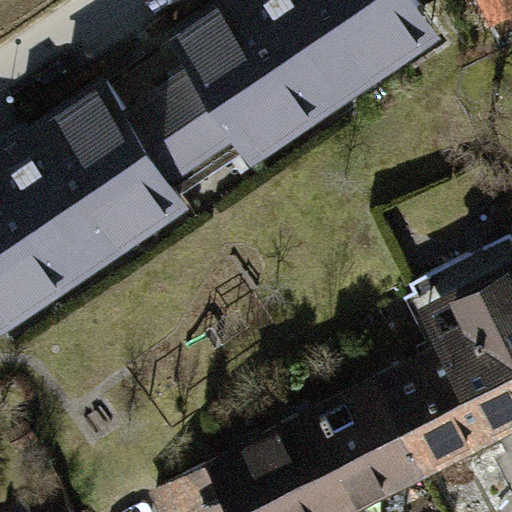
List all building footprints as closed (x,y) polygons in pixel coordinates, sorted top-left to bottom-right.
[(229,0),(177,36),(197,66),(243,133),(430,9),(424,0),(229,0)] [(243,133),(197,66),(131,110),(177,178),(243,133)] [(0,297),(177,178),(131,110),(110,80),(0,154),(0,297)] [(511,230),(414,281),(445,342),(381,375),(425,462),(511,419),(511,230)] [(381,375),(160,489),(172,511),(325,511),(425,462),(381,375)]
